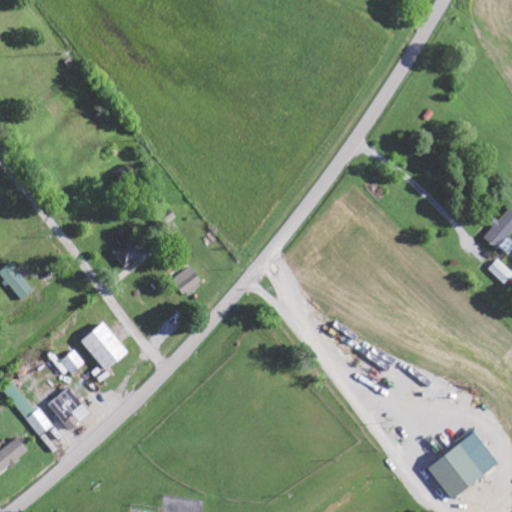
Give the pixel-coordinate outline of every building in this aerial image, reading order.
[(117,171),(125,186),(138,178),(130,164),(117,171)] [(479,229),(503,200),(511,206),(511,228),(508,234),(511,238),(511,244),(504,250),(479,229)] [(122,228),(142,252),(126,265),(106,247),(115,241),(114,233),(122,228)] [(493,256),(511,271),(511,279),(506,285),(485,265),(493,256)] [(0,263),(8,257),(35,286),(21,298),(0,273),(0,263)] [(190,259),(201,278),(184,291),(168,276),(190,259)] [(100,316),(129,348),(102,369),(76,335),(100,316)] [(71,345),(82,360),(71,370),(60,355),(71,345)] [(0,385),(37,431),(52,421),(10,376),(0,385)] [(72,430),(91,413),(69,389),(50,406),(72,430)] [(423,460),(469,426),(498,459),(448,498),(423,460)] [(0,470),(28,445),(14,431),(6,439),(3,435),(0,436),(0,470)]
